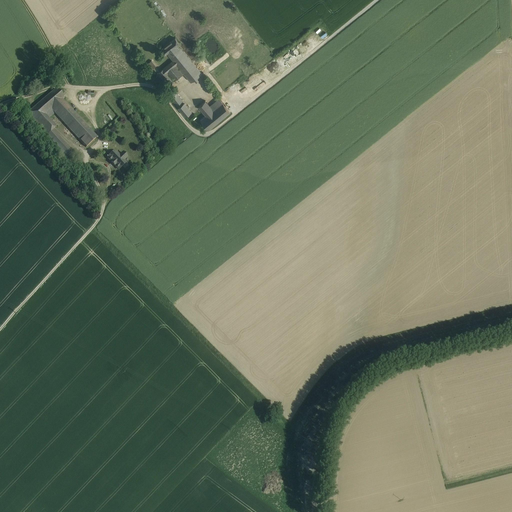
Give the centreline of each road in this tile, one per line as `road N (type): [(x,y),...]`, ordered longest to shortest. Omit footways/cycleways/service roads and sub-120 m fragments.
road 1 (unclassified): [(376,0),(204,138),(155,85)]
road 2 (unclassified): [(0,330),(99,220),(105,201)]
road 3 (track): [(0,105),(52,87),(155,85)]
